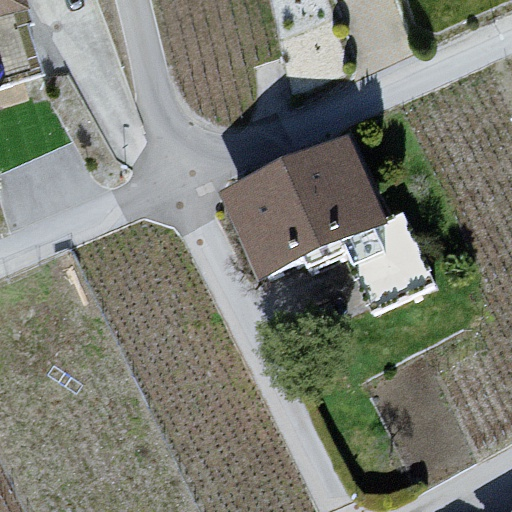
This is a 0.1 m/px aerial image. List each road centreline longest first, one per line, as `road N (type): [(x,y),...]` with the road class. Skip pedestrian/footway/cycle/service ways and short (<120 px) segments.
road 1 (residential): [(328,511),(286,438),(187,185)]
road 2 (residential): [(511,40),(187,185)]
road 3 (residential): [(187,185),(0,268)]
road 4 (residential): [(187,185),(129,0)]
